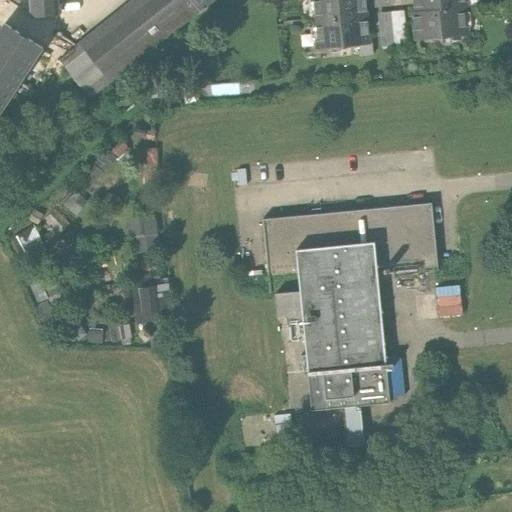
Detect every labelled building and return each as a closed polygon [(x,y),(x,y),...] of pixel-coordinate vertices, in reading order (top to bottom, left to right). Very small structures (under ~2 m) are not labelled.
[(35,17),(58,16),(56,0),(29,0),(31,18),(35,17)] [(135,0),(131,3),(77,47),(58,62),(88,99),(212,0),(135,0)] [(313,0),(315,22),(364,17),(363,12),(366,12),(364,0),(313,0)] [(416,7),(416,12),(416,13),(463,8),(464,8),(463,0),(412,0),(414,8),(416,7)] [(416,31),(417,39),(434,37),(436,39),(446,38),(448,35),(465,34),(463,8),(416,13),(416,12),(414,12),(415,18),(413,18),(414,31),(416,31)] [(403,12),(378,14),(380,35),(382,35),(383,46),(404,44),(403,32),(404,32),(403,12)] [(315,22),(318,48),(335,46),(338,48),(347,47),(349,45),(366,43),(366,35),(368,35),(366,22),(364,22),(364,17),(315,22)] [(0,112),(3,108),(41,49),(31,41),(4,24),(0,30),(0,112)] [(146,133),(136,131),(135,139),(145,141),(146,151),(144,170),(146,186),(158,185),(157,170),(158,152),(154,152),(154,136),(145,136),(146,133)] [(15,140),(4,151),(10,158),(23,170),(27,174),(41,160),(25,143),(21,146),(15,140)] [(127,150),(117,140),(106,150),(106,151),(94,166),(92,165),(76,183),(85,191),(101,174),(104,176),(117,160),(127,150)] [(10,158),(0,167),(0,169),(12,181),(23,170),(10,158)] [(87,205),(73,193),(62,207),(76,219),(87,205)] [(312,217),(263,222),(268,277),(298,275),(300,293),(275,295),(278,320),(302,317),(311,413),(343,410),(360,408),(390,405),(389,401),(386,361),(376,267),(436,261),(431,206),(321,216),(320,210),(315,211),(311,211),(312,217)] [(67,227),(54,213),(44,222),(57,235),(67,227)] [(154,218),(127,220),(130,256),(156,254),(154,218)] [(33,228),(10,238),(20,262),(44,252),(33,228)] [(158,257),(142,258),(142,270),(158,269),(158,257)] [(165,274),(132,277),(132,280),(129,281),(133,316),(137,327),(158,325),(157,316),(169,307),(165,274)] [(89,286),(82,276),(69,285),(76,295),(89,286)] [(48,278),(30,287),(40,308),(33,311),(43,332),(48,335),(73,333),(72,321),(58,322),(51,317),(48,310),(60,304),(48,278)] [(107,288),(100,290),(102,301),(110,299),(107,288)] [(127,295),(115,297),(118,310),(129,307),(127,295)] [(98,296),(86,298),(93,323),(104,320),(98,296)] [(73,333),(71,335),(77,345),(96,333),(89,323),(73,333)] [(127,328),(107,331),(109,345),(130,342),(127,328)] [(400,359),(386,361),(389,401),(404,399),(400,359)] [(360,408),(343,410),(347,450),(364,448),(360,408)]
